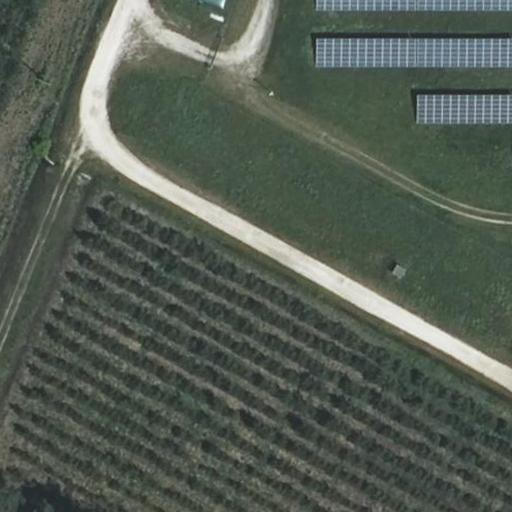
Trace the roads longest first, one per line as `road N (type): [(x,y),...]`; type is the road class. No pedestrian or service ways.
road 1 (unknown): [(511,385),(143,180),(79,158)]
road 2 (track): [(0,359),(141,0)]
